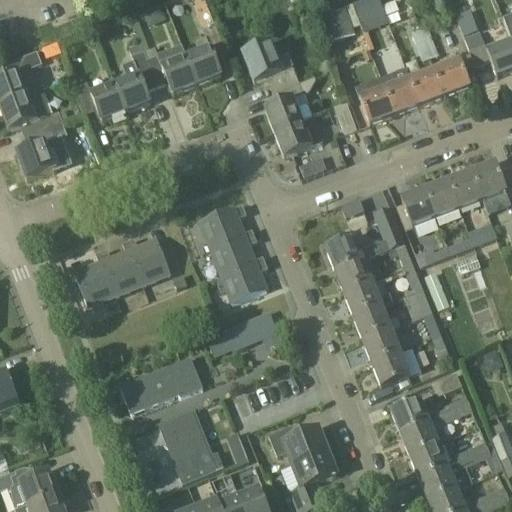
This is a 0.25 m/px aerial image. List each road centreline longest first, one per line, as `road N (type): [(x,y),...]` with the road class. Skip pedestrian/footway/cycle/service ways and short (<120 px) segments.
road 1 (residential): [(267,212),(239,138),(5,231)]
road 2 (residential): [(390,511),(267,212)]
road 3 (residential): [(5,231),(110,511)]
road 4 (residential): [(511,123),(267,212)]
